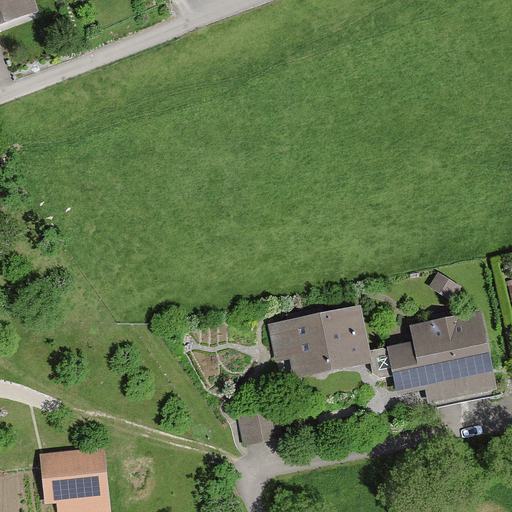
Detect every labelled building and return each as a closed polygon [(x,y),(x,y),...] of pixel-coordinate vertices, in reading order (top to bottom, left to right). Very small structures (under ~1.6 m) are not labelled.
[(30,0),(0,0),(0,30),(37,18),(30,0)] [(465,289),(441,275),(433,290),(457,303),(465,289)] [(366,309),(274,326),(282,367),(295,365),(298,383),(377,369),(366,309)] [(420,344),(395,349),(405,400),(429,395),(432,407),(505,393),(488,313),(417,328),(420,344)] [(282,411),(243,420),(250,450),(289,440),(282,411)] [(110,511),(103,449),(39,457),(46,508),(57,506),(57,511),(110,511)]
